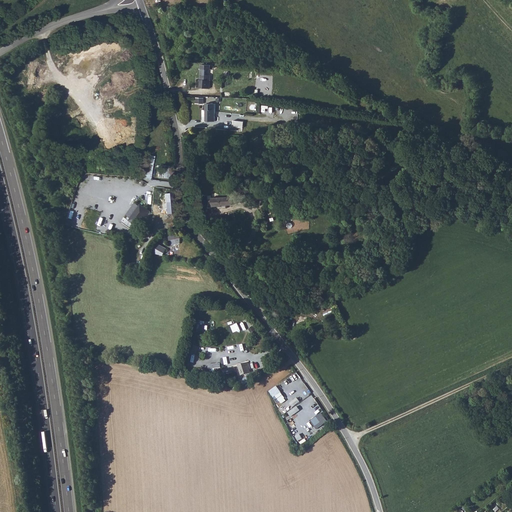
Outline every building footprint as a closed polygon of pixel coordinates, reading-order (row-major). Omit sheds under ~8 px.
[(216,86),(216,78),(216,74),(211,74),(211,70),(210,68),(213,68),(213,63),(211,63),(206,63),(207,79),(205,79),(205,86),(216,86)] [(216,102),(210,102),(209,121),(215,121),(220,121),(221,109),(215,109),(216,102)] [(296,119),(297,109),(285,108),(284,118),(296,119)] [(151,180),(154,155),(140,153),(139,157),(142,157),(141,161),(142,161),(140,178),(151,180)] [(173,180),(174,173),(171,173),(171,168),(162,167),(161,172),(158,171),(158,178),(170,179),(169,180),(173,180)] [(233,204),(233,196),(212,197),(212,198),(205,199),(205,202),(204,203),(204,206),(221,206),(222,205),(233,204)] [(174,212),(173,202),(166,203),(167,212),(170,212),(170,213),(171,213),(172,214),(172,213),(173,214),(173,213),(174,213),(174,212)] [(140,206),(129,221),(138,228),(150,212),(140,206)] [(163,249),(155,244),(151,252),(161,256),(162,254),(161,253),(163,249)] [(341,321),(336,324),(337,326),(336,326),(341,336),(349,331),(346,325),(342,327),(341,324),(342,323),(341,321)] [(248,366),(239,369),(241,376),(251,373),(248,366)] [(276,387),(278,391),(286,386),(284,382),(276,387)] [(287,400),(281,392),(275,396),(281,404),(287,400)] [(317,429),(328,421),(322,412),(311,420),(317,429)] [(298,442),(306,438),(302,431),(294,436),(298,442)]
